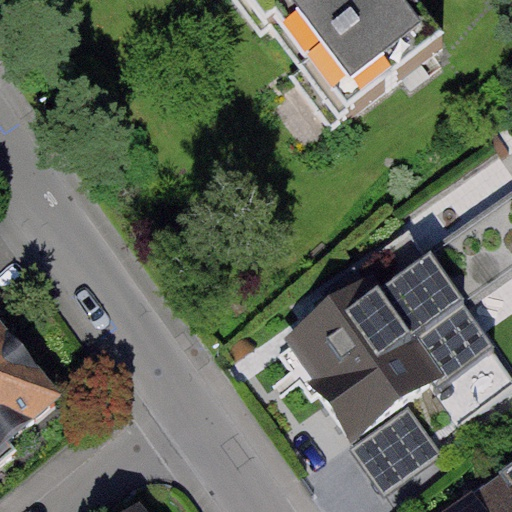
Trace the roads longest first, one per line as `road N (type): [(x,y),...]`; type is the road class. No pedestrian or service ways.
road 1 (residential): [(0,117),(193,416)]
road 2 (residential): [(83,511),(193,416)]
